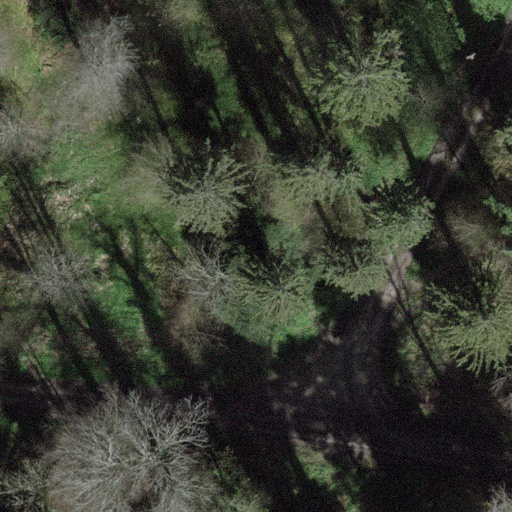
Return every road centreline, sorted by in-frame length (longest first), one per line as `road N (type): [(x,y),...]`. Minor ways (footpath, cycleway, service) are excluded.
road 1 (track): [(0,383),(315,423),(511,460)]
road 2 (track): [(315,423),(414,195),(511,20)]
